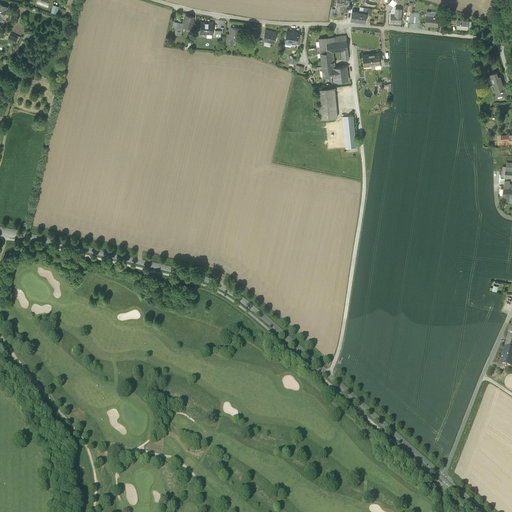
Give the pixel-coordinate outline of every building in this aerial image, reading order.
[(349,0),(336,0),(337,1),(336,3),(335,9),(334,14),(340,15),(341,10),(345,11),(346,7),(347,2),(349,3),(349,0)] [(389,24),(400,25),(401,9),(395,9),(395,7),(393,7),(392,8),(390,11),(390,12),(389,12),(390,12),(389,24)] [(350,20),(364,22),(366,14),(359,13),(352,12),(350,20)] [(409,22),(419,23),(420,13),(411,12),(409,22)] [(183,27),(191,28),(193,17),(185,15),(184,24),(183,27)] [(425,25),(438,26),(439,19),(439,16),(426,15),(425,25)] [(457,28),(468,29),(468,26),(468,21),(458,20),(457,28)] [(184,24),(177,22),(175,30),(174,35),(181,36),(183,27),(184,24)] [(200,33),(212,34),(213,23),(201,22),(200,33)] [(233,39),(238,40),(239,29),(231,28),(230,34),(229,39),(233,39)] [(251,28),(249,45),(253,45),(254,41),(258,41),(259,35),(257,35),(258,31),(258,28),(251,28)] [(263,41),(273,44),(276,33),(265,30),(263,41)] [(291,43),(295,44),(295,43),(296,43),(297,34),(298,33),(287,31),(285,41),(291,42),(291,43)] [(31,34),(26,32),(23,38),(27,41),(31,34)] [(327,52),(326,42),(325,38),(318,39),(323,78),(325,78),(334,77),(333,68),(331,52),(327,52)] [(27,42),(22,40),(19,46),(23,49),(27,42)] [(326,42),(327,52),(331,52),(341,51),(347,50),(346,40),(334,41),(326,42)] [(380,65),(379,62),(379,58),(378,53),(362,55),(363,65),(375,64),(375,66),(380,65)] [(346,66),(333,68),(334,77),(334,81),(348,80),(346,66)] [(493,83),(497,96),(505,94),(504,90),(500,76),(498,77),(497,72),(489,74),(492,83),(493,83)] [(317,89),(320,119),(337,117),(334,87),(317,89)] [(343,117),(346,148),(356,147),(352,116),(343,117)] [(511,134),(498,135),(498,144),(511,143),(511,134)] [(510,195),(510,202),(511,201),(511,187),(504,187),(503,195),(510,195)] [(500,365),(511,368),(511,350),(504,348),(500,365)]
